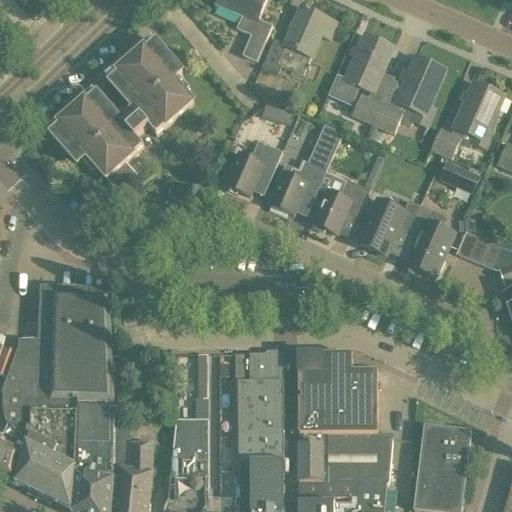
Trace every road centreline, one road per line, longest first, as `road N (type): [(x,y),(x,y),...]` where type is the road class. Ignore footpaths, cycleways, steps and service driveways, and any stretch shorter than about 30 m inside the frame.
road 1 (residential): [(487,395),(497,369),(484,327),(269,234)]
road 2 (residential): [(122,256),(149,286),(153,339),(287,337)]
road 3 (residential): [(287,337),(353,334),(487,395)]
road 4 (tertiary): [(0,127),(128,0)]
road 5 (residential): [(0,170),(67,242),(86,254),(122,256)]
road 6 (residential): [(269,234),(154,235),(122,256)]
road 7 (tertiary): [(91,0),(0,92)]
